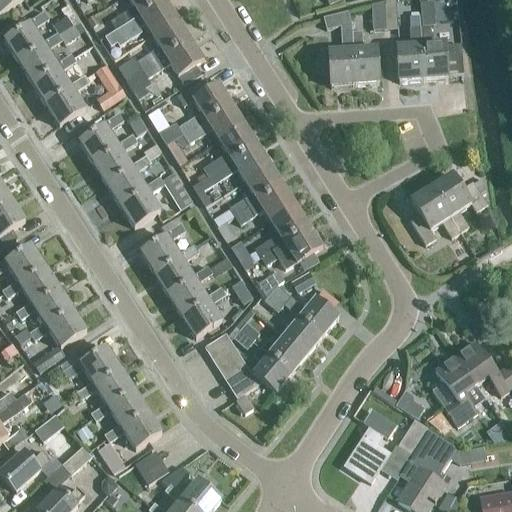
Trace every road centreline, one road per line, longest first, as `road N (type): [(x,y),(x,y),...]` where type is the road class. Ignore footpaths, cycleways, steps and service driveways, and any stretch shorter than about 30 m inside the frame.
road 1 (residential): [(286,490),(196,415),(0,115)]
road 2 (residential): [(297,124),(425,117),(440,152),(345,204)]
road 3 (residential): [(286,490),(360,369),(400,328),(404,308)]
road 4 (residential): [(297,124),(215,0)]
road 5 (residential): [(404,308),(402,292),(345,204)]
